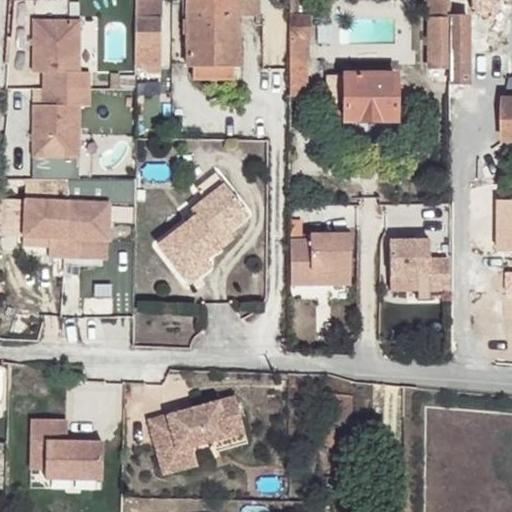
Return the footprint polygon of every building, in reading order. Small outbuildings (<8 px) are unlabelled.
[(135,0),(135,64),(140,64),(161,64),(162,0),(135,0)] [(186,0),(187,66),(191,66),(191,76),(231,76),(231,66),(237,66),(237,13),(236,0),(186,0)] [(236,0),(237,13),(255,13),(255,0),(236,0)] [(290,37),(309,36),(309,13),(300,13),(300,0),(289,0),(290,35),(290,37)] [(450,17),(450,13),(450,0),(423,0),(424,19),(429,20),(429,66),(450,67),(450,17)] [(464,0),(450,0),(450,13),(464,13),(464,0)] [(470,17),(450,17),(450,67),(450,82),(470,83),(470,17)] [(79,21),(33,20),(32,72),(42,72),(42,89),(42,106),(31,105),(30,179),(67,179),(77,179),(77,107),(89,107),(89,73),(78,72),(79,21)] [(290,37),(290,57),(309,58),(309,57),(309,36),(290,37)] [(161,64),(140,64),(144,72),(161,73),(161,64)] [(344,76),(343,94),(345,120),(395,120),(395,75),(344,75),(344,76)] [(31,89),(31,105),(42,106),(42,89),(31,89)] [(511,142),(511,101),(505,102),(503,142),(511,142)] [(30,179),(25,179),(24,199),(22,237),(50,237),(49,247),(49,258),(106,259),(108,202),(66,200),(67,179),(30,179)] [(245,216),(222,185),(188,210),(192,216),(154,244),(178,276),(203,257),(231,237),(229,234),(225,230),(236,222),(245,216)] [(24,199),(0,198),(0,235),(22,237),(24,199)] [(239,226),(236,222),(225,230),(229,234),(239,226)] [(350,235),(310,235),(310,240),(289,240),(288,285),(349,285),(350,235)] [(50,237),(22,237),(22,245),(49,247),(50,237)] [(430,242),(390,242),(390,277),(430,278),(430,291),(449,291),(450,262),(430,262),(430,242)] [(203,257),(178,276),(183,284),(209,265),(203,257)] [(179,321),(133,321),(132,345),(179,347),(179,321)] [(42,378),(27,377),(27,393),(42,393),(42,378)] [(335,394),(317,394),(317,412),(320,412),(318,447),(333,448),(335,394)] [(239,399),(152,421),(160,452),(177,448),(178,452),(195,448),(248,435),(239,399)] [(511,511),(511,402),(425,399),(423,511),(511,511)] [(32,429),(32,452),(47,452),(46,480),(46,488),(103,489),(103,452),(67,452),(67,430),(32,429)] [(177,448),(160,452),(165,474),(200,466),(195,448),(178,452),(177,448)] [(47,452),(32,452),(32,480),(46,480),(47,452)]
